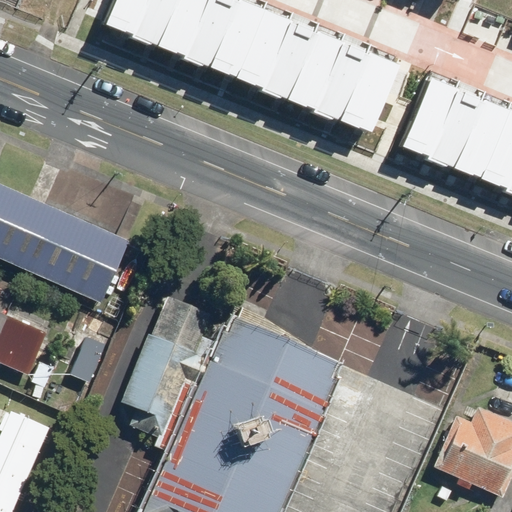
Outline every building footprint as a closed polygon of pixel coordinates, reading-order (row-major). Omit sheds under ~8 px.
[(397,68),(234,0),(117,0),(108,22),(370,132),(397,68)] [(511,109),(431,77),(402,147),(511,192),(511,109)] [(156,242),(0,179),(0,255),(129,308),(156,242)] [(0,305),(0,357),(32,372),(51,329),(0,305)] [(226,341),(186,322),(142,415),(182,434),(226,341)] [(307,511),(368,377),(255,327),(172,511),(307,511)] [(111,341),(84,330),(80,340),(68,335),(59,356),(71,361),(67,370),(94,382),(111,341)] [(461,412),(438,463),(505,494),(511,478),(511,416),(481,403),(474,418),(461,412)] [(15,409),(0,441),(0,511),(13,511),(52,425),(32,414),(15,409)]
